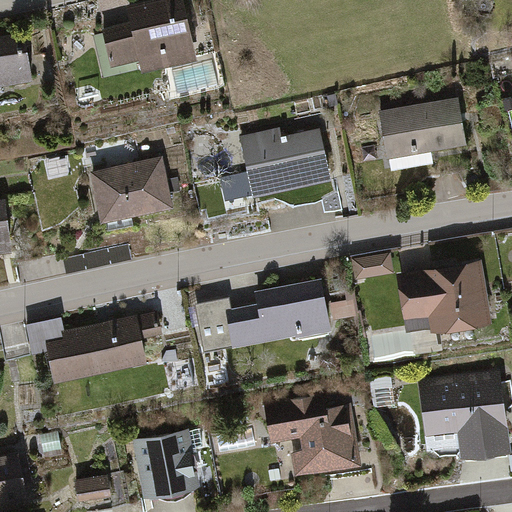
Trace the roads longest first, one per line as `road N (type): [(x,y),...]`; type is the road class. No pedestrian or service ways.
road 1 (residential): [(511,209),(0,309)]
road 2 (residential): [(379,511),(511,494)]
